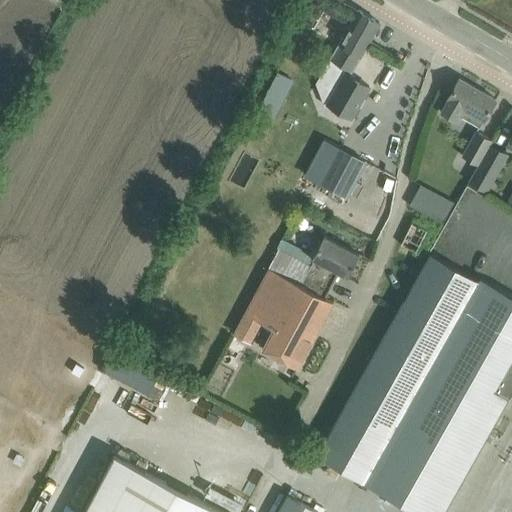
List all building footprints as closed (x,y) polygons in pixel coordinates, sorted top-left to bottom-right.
[(350,75),(380,22),(358,10),(318,80),(334,89),(335,90),(328,103),(348,115),(366,84),(350,75)] [(274,122),(294,79),(277,71),(257,114),(274,122)] [(480,127),(496,98),(479,89),(478,90),(472,86),(472,85),(460,77),(448,98),(447,99),(440,111),(455,120),(459,114),(480,127)] [(492,139),(477,131),(461,157),(476,166),(492,139)] [(325,140),(306,174),(346,196),(365,161),(325,140)] [(485,191),(491,180),(506,154),(491,145),(470,182),(485,191)] [(421,183),(410,205),(443,223),(454,201),(421,183)] [(416,252),(427,230),(412,222),(401,244),(416,252)] [(347,276),(359,253),(324,235),(312,257),(315,259),(312,265),(280,248),(270,267),(302,284),(301,284),(326,297),(340,271),(347,276)] [(509,397),(511,391),(511,294),(481,277),(479,280),(431,253),(317,455),(418,511),(442,511),(508,396),(509,397)] [(298,366),(333,301),(326,297),(301,284),(302,284),(270,267),(235,332),(251,341),(263,319),(274,326),(274,327),(270,328),(267,333),(268,337),(263,347),(298,366)] [(116,351),(108,367),(150,390),(159,375),(116,351)] [(84,511),(218,511),(114,456),(84,511)] [(321,511),(288,493),(283,502),(277,511),(321,511)]
